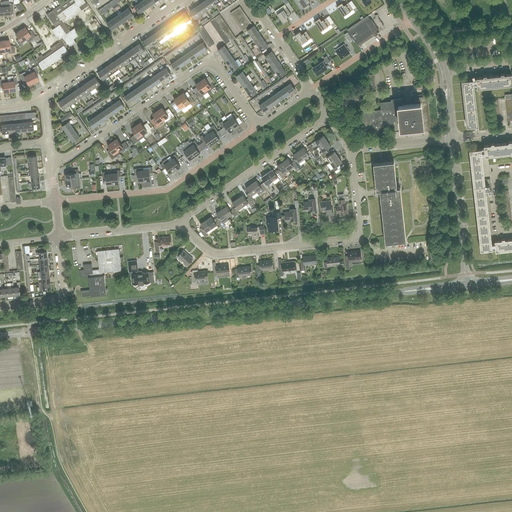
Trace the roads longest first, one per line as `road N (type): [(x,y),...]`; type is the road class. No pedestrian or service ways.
road 1 (secondary): [(0,335),(468,284)]
road 2 (residential): [(257,127),(209,63),(51,168)]
road 3 (residential): [(257,127),(165,191),(55,202)]
road 4 (unclassified): [(356,236),(213,254),(176,224)]
road 5 (residential): [(176,224),(328,116)]
road 6 (residential): [(43,96),(183,0)]
road 7 (tertiary): [(468,284),(452,139)]
road 8 (residential): [(0,308),(63,298),(58,237)]
road 9 (unclassified): [(310,90),(411,20)]
